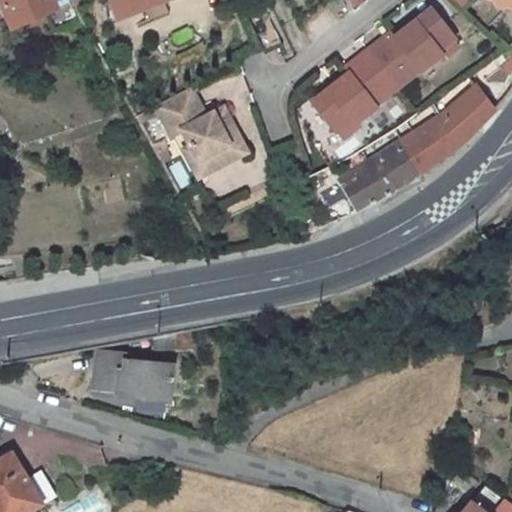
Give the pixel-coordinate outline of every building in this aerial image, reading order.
[(2,0),(13,26),(70,5),(67,0),(2,0)] [(107,0),(117,19),(155,0),(107,0)] [(390,29),(366,49),(395,86),(440,50),(437,46),(451,35),(429,6),(394,34),(390,29)] [(249,26),(258,45),(264,55),(283,47),(270,17),(249,26)] [(451,35),(437,46),(440,50),(443,53),(457,42),(451,35)] [(366,49),(344,66),(347,71),(313,98),(335,127),(350,116),(353,119),(395,86),(366,49)] [(511,55),(496,66),(509,75),(511,71),(511,55)] [(155,104),(178,148),(182,146),(197,177),(246,152),(224,106),(205,114),(191,85),(155,104)] [(483,121),(492,111),(476,89),(463,102),(446,115),(444,112),(423,126),(403,138),(422,172),(449,153),(483,121)] [(350,116),(335,127),(342,136),(356,124),(353,119),(350,116)] [(385,196),(422,172),(403,138),(375,154),(376,157),(362,165),(364,169),(339,184),(354,212),(385,196)] [(337,180),(339,184),(364,169),(362,165),(337,180)] [(168,398),(172,365),(124,359),(125,354),(96,353),(94,393),(119,395),(119,393),(168,398)] [(0,460),(0,511),(29,511),(55,497),(39,471),(26,479),(11,454),(0,460)] [(500,511),(511,511),(511,506),(484,485),(476,494),(500,511)] [(500,511),(476,494),(462,511),(500,511)]
